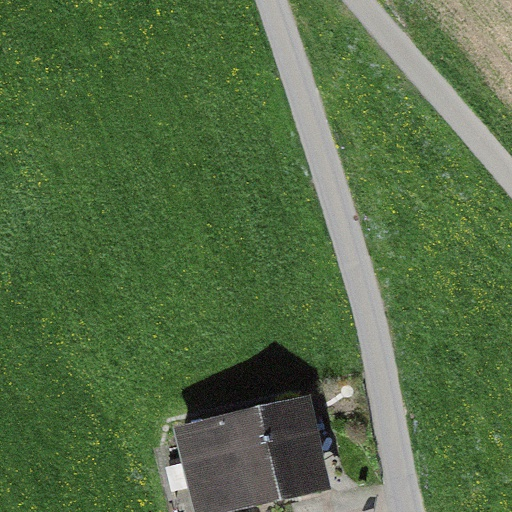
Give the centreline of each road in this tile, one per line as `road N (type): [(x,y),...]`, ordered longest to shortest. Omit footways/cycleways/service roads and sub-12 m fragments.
road 1 (unclassified): [(271,0),(359,273),(408,511)]
road 2 (unclassified): [(361,0),(511,177)]
